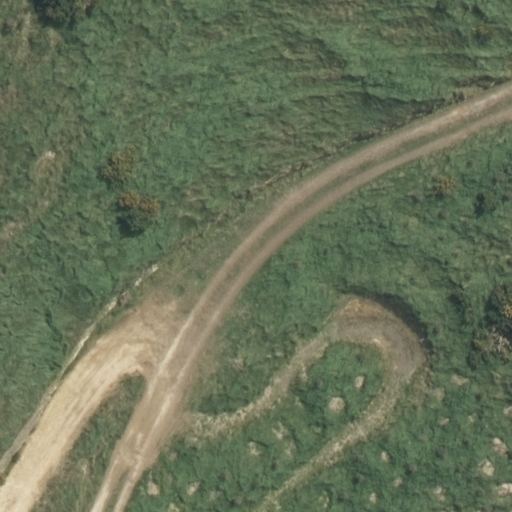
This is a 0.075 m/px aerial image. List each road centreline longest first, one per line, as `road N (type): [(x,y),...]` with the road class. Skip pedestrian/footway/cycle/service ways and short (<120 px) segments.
road 1 (track): [(511,101),(323,195),(265,243),(189,351),(122,466),(105,511)]
road 2 (track): [(4,511),(79,397),(131,351),(166,333),(204,330)]
